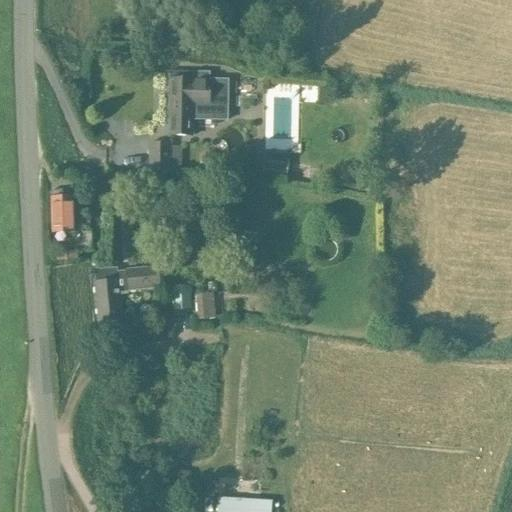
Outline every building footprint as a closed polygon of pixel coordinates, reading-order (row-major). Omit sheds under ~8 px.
[(169,80),(169,120),(169,136),(193,136),(193,120),(204,120),(207,117),(207,106),(209,106),(209,81),(169,80)] [(317,89),(317,103),(327,103),(327,89),(317,89)] [(169,173),(170,145),(150,144),(149,172),(169,173)] [(50,191),(50,198),(52,233),(73,232),(71,197),(62,197),(61,191),(50,191)] [(77,251),(55,251),(56,260),(77,260),(77,251)] [(126,286),(117,286),(117,280),(94,283),(99,322),(121,320),(118,295),(128,295),(128,291),(160,290),(159,268),(126,269),(126,286)] [(170,286),(172,311),(192,310),(190,294),(194,293),(193,287),(190,288),(190,285),(170,286)] [(196,295),(198,321),(216,319),(214,294),(196,295)] [(240,479),(240,494),(272,495),(272,480),(240,479)] [(271,511),(272,502),(218,498),(216,511),(271,511)]
